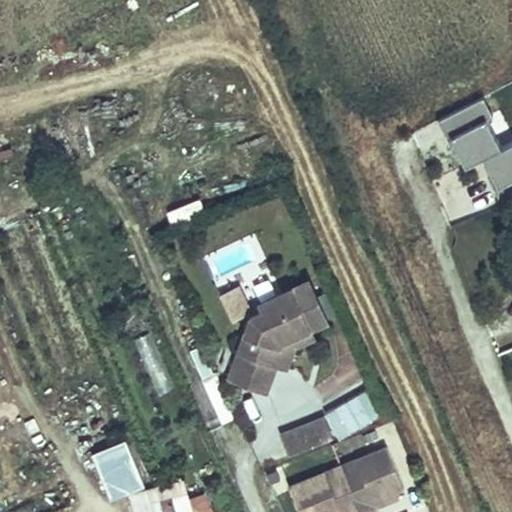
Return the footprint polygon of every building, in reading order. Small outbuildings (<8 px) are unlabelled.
[(481,157),(496,186),(493,188),(502,205),(511,200),(511,141),(500,147),(486,118),(493,115),(483,96),(437,119),(447,138),(449,137),(463,166),(481,157)] [(200,197),(168,208),(172,221),(204,210),(200,197)] [(222,292),(233,317),(254,308),(243,283),(222,292)] [(233,377),(268,391),(280,363),(274,360),(281,343),(315,329),(327,323),(311,285),(267,303),(270,310),(259,315),(233,377)] [(318,336),(315,329),(281,343),(274,360),(280,363),(288,366),(297,344),(318,336)] [(340,396),(357,366),(329,351),(312,381),(340,396)] [(220,367),(204,372),(219,421),(235,416),(220,367)] [(371,389),(326,415),(342,442),(387,416),(371,389)] [(326,415),(281,432),(290,455),(335,439),(326,415)] [(129,439),(94,454),(113,501),(131,494),(149,486),(129,439)] [(342,511),(343,511),(361,511),(379,505),(376,498),(398,489),(406,486),(389,446),(292,486),(302,511),(342,511)] [(184,478),(131,494),(136,511),(194,511),(190,497),(184,478)] [(398,489),(376,498),(379,505),(401,496),(398,489)] [(212,491),(190,497),(194,511),(217,511),(218,511),(212,491)]
